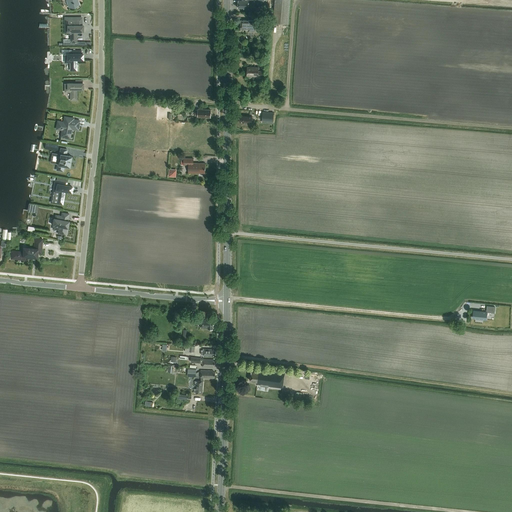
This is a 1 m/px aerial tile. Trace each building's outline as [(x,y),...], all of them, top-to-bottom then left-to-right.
[(242,0),(238,0),(238,8),(244,8),(244,9),(249,9),(249,0),(264,1),(263,0),(242,0)] [(270,14),(270,23),(288,24),(290,0),(274,0),(274,15),(270,14)] [(65,18),(65,23),(65,34),(71,34),(71,42),(76,42),(76,34),(76,31),(83,31),(83,26),(82,26),(82,18),(65,18)] [(240,28),(241,30),(248,30),(248,31),(256,32),(257,21),(241,20),(241,25),(240,26),(240,28)] [(64,54),(65,54),(65,62),(71,62),(71,70),(76,70),(76,62),(76,59),(83,59),(83,54),(81,54),(81,51),(71,51),(71,54),(64,54)] [(247,67),(247,76),(256,76),(256,78),(262,78),(263,71),(259,71),(259,68),(247,67)] [(83,84),(64,84),(65,84),(65,92),(71,92),(71,100),(76,100),(76,91),(76,89),(83,89),(83,84)] [(198,109),(198,110),(195,110),(195,116),(198,116),(198,117),(211,118),(211,110),(198,109)] [(263,112),(262,120),(273,121),(274,113),(263,112)] [(240,115),(240,123),(252,123),(252,116),(240,115)] [(58,121),(56,129),(62,130),(61,136),(70,138),(71,131),(71,129),(72,129),(78,130),(80,121),(73,120),(74,118),(65,117),(64,122),(58,121)] [(58,152),(59,145),(46,143),(45,149),(58,152)] [(58,156),(57,162),(58,162),(57,170),(63,171),(64,166),(70,167),(72,156),(66,155),(67,150),(61,149),(59,156),(58,156)] [(193,159),(184,159),(181,159),(181,165),(189,165),(188,173),(205,173),(205,163),(193,163),(193,159)] [(168,176),(176,177),(177,169),(169,169),(168,176)] [(67,179),(57,177),(57,181),(56,181),(54,192),(59,193),(57,203),(62,204),(65,193),(64,193),(64,191),(72,192),(73,187),(65,186),(67,179)] [(69,221),(68,221),(69,214),(62,213),(62,216),(56,215),(55,218),(54,218),(53,225),(54,225),(53,229),(59,230),(58,233),(65,235),(67,228),(68,228),(69,221)] [(42,239),(35,239),(34,249),(27,248),(26,252),(24,251),(24,252),(12,251),(12,258),(27,260),(27,256),(34,257),(34,254),(37,255),(38,252),(41,253),(42,239)] [(485,320),(486,312),(473,311),(472,318),(485,320)] [(201,320),(201,327),(208,327),(208,328),(213,329),(213,319),(208,319),(208,321),(201,320)] [(201,350),(201,355),(203,355),(203,356),(213,357),(214,355),(215,355),(215,351),(214,351),(214,349),(203,348),(203,351),(201,350)] [(191,357),(190,362),(203,363),(203,367),(213,367),(213,366),(215,366),(215,361),(213,361),(213,359),(204,359),(204,358),(191,357)] [(251,371),(250,380),(257,381),(257,384),(260,384),(260,385),(283,388),(285,373),(258,369),(257,372),(251,371)] [(197,380),(197,381),(194,381),(194,385),(196,385),(196,389),(194,389),(194,392),(203,392),(203,388),(203,378),(213,378),(213,377),(215,377),(215,372),(213,372),(213,370),(201,370),(201,377),(201,380),(197,380)] [(281,390),(280,399),(288,400),(289,391),(281,390)]
